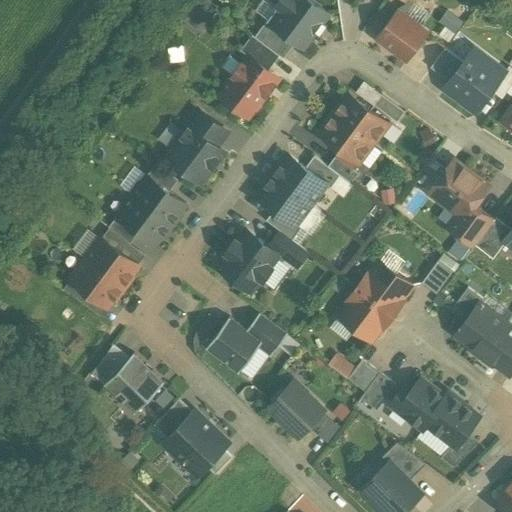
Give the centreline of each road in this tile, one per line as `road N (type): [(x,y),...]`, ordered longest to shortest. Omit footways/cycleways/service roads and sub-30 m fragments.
road 1 (residential): [(346,511),(165,340),(148,302),(160,276),(318,59),(359,55),(511,162)]
road 2 (unclassified): [(89,0),(0,119)]
road 3 (residential): [(511,402),(412,335)]
